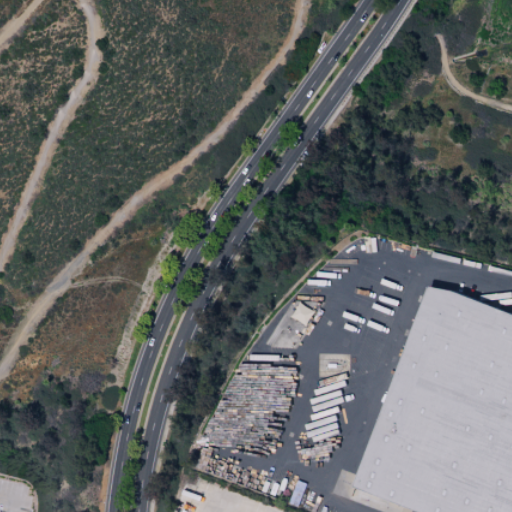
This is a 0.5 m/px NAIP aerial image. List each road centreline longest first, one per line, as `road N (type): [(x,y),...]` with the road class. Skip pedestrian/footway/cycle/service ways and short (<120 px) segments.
road 1 (tertiary): [(133,511),(157,400),(198,296),(254,200),(398,0)]
road 2 (tertiary): [(372,0),(236,189),(180,287),(138,394),(113,511)]
